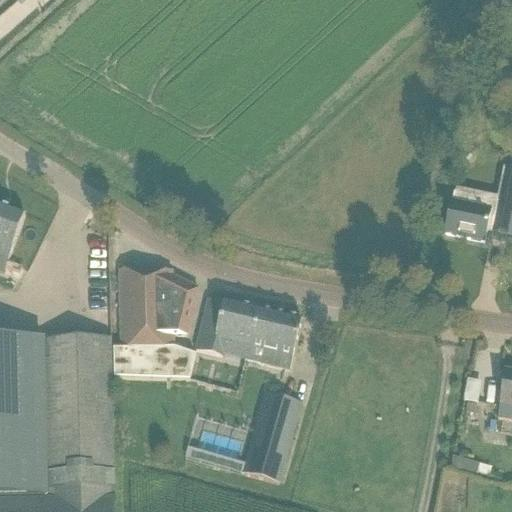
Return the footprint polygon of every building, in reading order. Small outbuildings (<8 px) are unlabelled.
[(495,220),(509,223),(511,207),(511,192),(502,190),(495,220)] [(451,208),(449,217),(445,237),(484,245),(490,216),(451,208)] [(0,210),(0,274),(3,276),(25,219),(0,210)] [(186,339),(195,302),(198,292),(172,280),(172,275),(119,274),(118,352),(112,352),(112,382),(188,383),(195,359),(174,351),(174,337),(186,339)] [(203,322),(195,356),(222,363),(223,359),(226,346),(254,353),(263,315),(225,306),(225,307),(210,303),(208,303),(203,322)] [(254,353),(251,366),(289,375),(296,344),(301,324),(263,315),(254,353)] [(110,342),(35,344),(39,505),(114,503),(111,342),(110,342)] [(0,505),(39,505),(35,344),(0,344),(0,505)] [(511,375),(503,374),(497,421),(511,422),(511,375)] [(243,477),(279,488),(303,407),(305,407),(312,384),(299,381),(293,404),(267,396),(243,477)] [(462,402),(477,405),(482,383),(466,381),(462,402)] [(466,408),(465,416),(473,417),(474,409),(466,408)] [(156,506),(154,484),(130,487),(133,509),(156,506)] [(114,503),(39,505),(0,505),(0,511),(115,511),(115,503),(114,503)]
